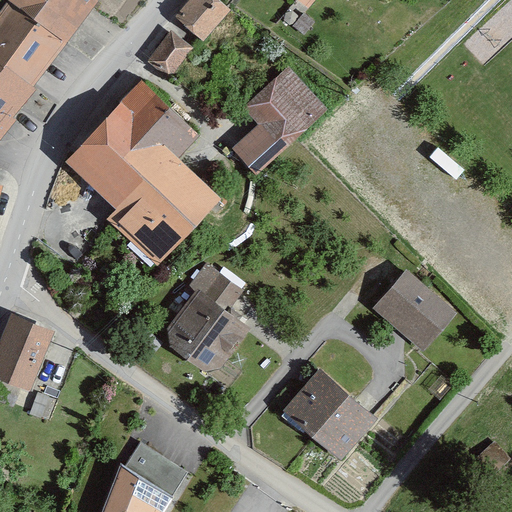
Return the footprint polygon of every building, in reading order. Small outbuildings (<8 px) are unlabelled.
[(0,0),(0,117),(84,0),(0,0)] [(215,0),(181,0),(170,12),(198,36),(223,7),(215,0)] [(178,73),(196,40),(169,26),(151,58),(178,73)] [(256,123),(231,144),(252,168),(324,105),(287,62),(239,103),(256,123)] [(134,69),(57,151),(112,203),(102,213),(149,257),(211,190),(174,156),(199,129),(134,69)] [(398,266),(369,300),(420,343),(449,308),(398,266)] [(193,284),(157,334),(209,371),(245,322),(193,284)] [(47,324),(4,308),(0,318),(0,371),(26,381),(47,324)] [(312,364),(279,404),(337,452),(371,412),(312,364)] [(140,440),(126,467),(172,498),(187,473),(140,440)] [(163,511),(172,498),(126,467),(121,464),(103,511),(163,511)]
